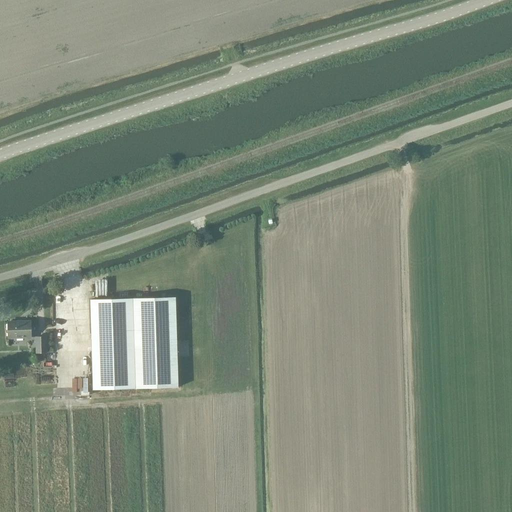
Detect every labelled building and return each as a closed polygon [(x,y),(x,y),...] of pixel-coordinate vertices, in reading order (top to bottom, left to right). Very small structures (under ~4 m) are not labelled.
[(205,272),(200,273),(203,287),(220,283),(217,271),(206,274),(205,272)] [(209,306),(223,307),(224,290),(209,290),(209,294),(196,294),(195,317),(209,317),(209,306)] [(175,297),(108,299),(90,299),(93,390),(178,388),(175,297)] [(213,326),(226,326),(226,315),(213,315),(213,326)] [(208,330),(206,319),(198,321),(198,324),(197,324),(198,331),(208,330)] [(18,338),(31,338),(31,321),(19,321),(7,321),(8,339),(18,338)] [(36,353),(47,353),(47,352),(46,337),(41,337),(36,337),(36,353)]
